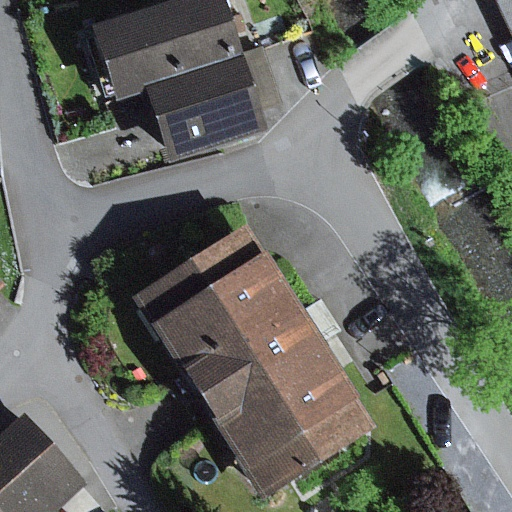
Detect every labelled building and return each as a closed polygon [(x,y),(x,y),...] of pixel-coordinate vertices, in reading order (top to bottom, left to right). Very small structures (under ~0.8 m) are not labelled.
[(223,0),(183,0),(90,31),(114,104),(143,94),(244,61),(223,0)] [(511,0),(493,0),(511,39),(511,0)] [(244,61),(143,94),(167,165),(268,132),(244,61)] [(243,229),(130,302),(261,505),(374,433),(243,229)] [(0,511),(59,511),(86,488),(25,417),(0,437),(0,511)]
